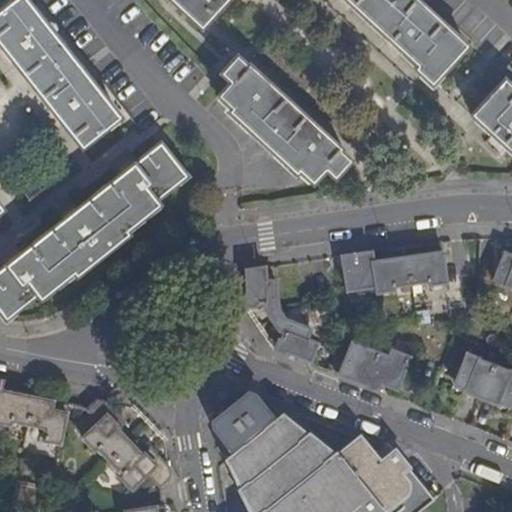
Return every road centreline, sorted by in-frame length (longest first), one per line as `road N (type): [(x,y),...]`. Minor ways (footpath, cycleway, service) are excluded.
road 1 (residential): [(511,468),(217,350)]
road 2 (residential): [(217,245),(472,206),(511,208)]
road 3 (residential): [(217,245),(114,317),(82,365)]
road 4 (residential): [(178,391),(200,511)]
